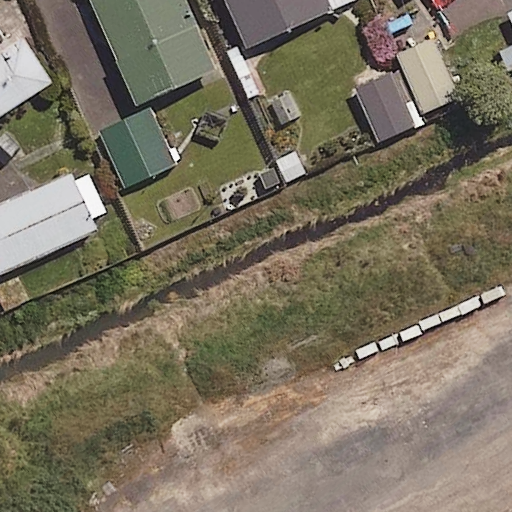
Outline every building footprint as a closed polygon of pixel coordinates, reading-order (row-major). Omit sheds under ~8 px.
[(213,68),(182,0),(88,0),(134,103),(213,68)] [(329,9),(325,0),(223,0),(244,47),(329,9)] [(3,44),(0,40),(0,109),(55,74),(26,29),(3,44)] [(422,125),(403,71),(362,87),(382,140),(422,125)] [(176,166),(153,110),(105,130),(128,186),(176,166)] [(104,215),(84,170),(0,207),(0,276),(94,234),(88,222),(104,215)]
